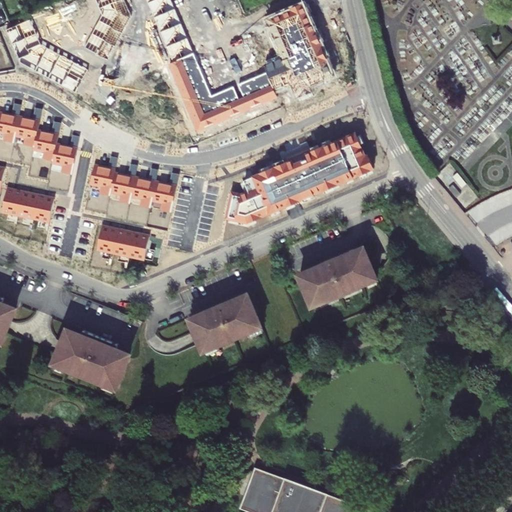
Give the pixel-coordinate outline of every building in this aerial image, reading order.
[(86,47),(108,59),(131,15),(125,0),(96,0),(103,15),(86,47)] [(213,95),(171,0),(147,0),(174,62),(169,64),(199,131),(279,97),(275,89),(268,71),(239,83),(245,95),(240,98),(234,85),(213,95)] [(268,71),(275,89),(291,82),(298,97),(314,90),(312,83),(337,73),(306,1),(266,18),(283,58),(265,65),(268,71)] [(30,20),(6,30),(19,63),(77,92),(88,68),(40,45),(30,20)] [(228,214),(248,218),(374,164),(369,154),(367,155),(357,132),(312,151),(311,147),(288,157),(290,161),(245,179),(250,190),(242,194),(233,192),(228,214)] [(172,211),(177,186),(115,173),(116,170),(94,165),(90,183),(101,185),(99,193),(111,195),(112,191),(121,193),(120,201),(131,203),(132,196),(142,198),(141,205),(151,207),(153,200),(163,202),(161,209),(172,211)] [(8,187),(3,212),(50,221),(55,197),(8,187)] [(103,226),(98,249),(145,259),(150,236),(103,226)] [(324,264),(302,273),(316,305),(331,298),(343,293),(344,296),(365,287),(364,284),(369,282),(377,278),(380,277),(366,246),(357,250),(356,248),(323,262),(324,264)] [(138,272),(140,277),(149,274),(146,269),(138,272)] [(251,293),(194,318),(194,319),(198,327),(209,352),(222,347),(223,346),(222,344),(250,332),(251,334),(252,334),(266,328),(251,293)] [(343,293),(331,298),(333,301),(344,296),(343,293)] [(0,341),(3,343),(17,308),(3,303),(5,298),(0,295),(0,341)] [(267,331),(266,328),(252,334),(253,336),(267,331)] [(83,334),(70,329),(55,364),(70,370),(71,367),(104,381),(103,383),(117,389),(131,354),(118,348),(119,344),(85,330),(83,334)] [(222,347),(209,352),(210,355),(223,349),(222,347)] [(265,499),(261,510),(265,511),(364,511),(365,511),(263,471),(254,494),(265,499)] [(265,499),(254,494),(252,500),(255,508),(261,510),(265,499)]
